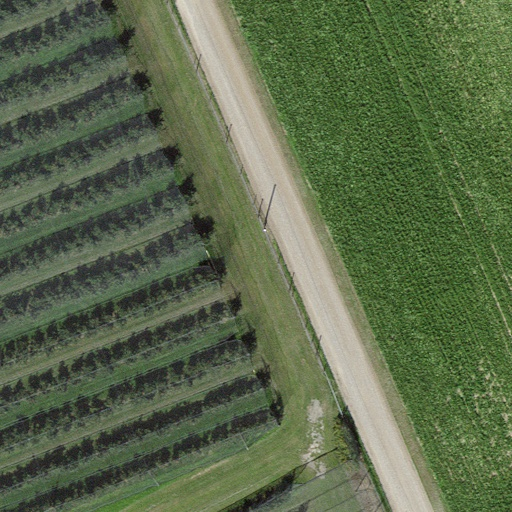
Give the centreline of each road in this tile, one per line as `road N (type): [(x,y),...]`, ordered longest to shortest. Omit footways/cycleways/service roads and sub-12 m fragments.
road 1 (track): [(435,511),(208,0)]
road 2 (track): [(143,511),(298,448)]
